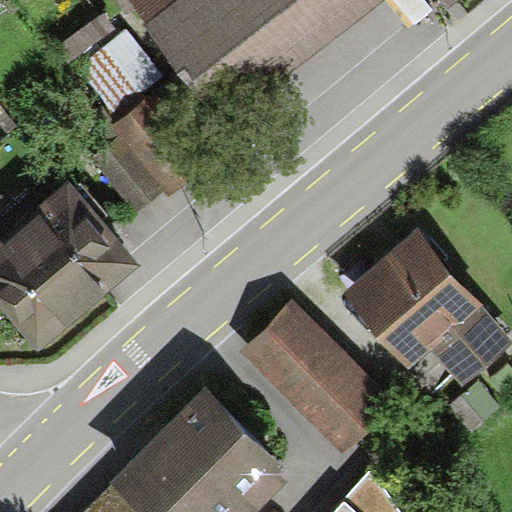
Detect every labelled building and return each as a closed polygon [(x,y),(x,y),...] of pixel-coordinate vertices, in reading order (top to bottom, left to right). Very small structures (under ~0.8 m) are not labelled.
[(133,0),(213,99),(335,0),(133,0)] [(164,75),(110,121),(163,184),(218,138),(164,75)] [(130,237),(56,159),(0,211),(0,287),(36,325),(130,237)] [(415,220),(345,274),(400,345),(419,330),(448,367),(499,328),(415,220)] [(283,296),(240,338),(337,434),(379,392),(283,296)] [(227,511),(283,455),(199,373),(109,464),(157,511),(227,511)] [(366,511),(335,490),(318,511),(366,511)]
